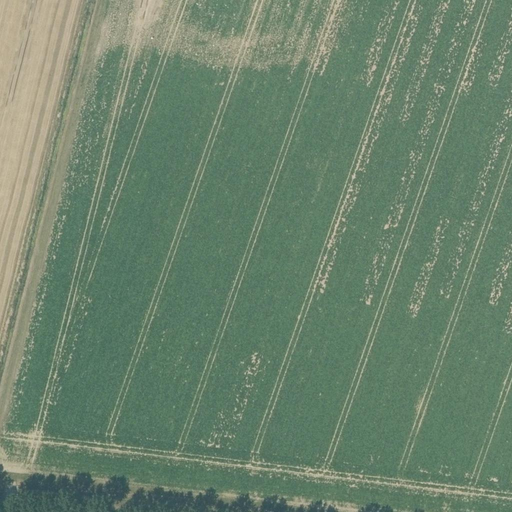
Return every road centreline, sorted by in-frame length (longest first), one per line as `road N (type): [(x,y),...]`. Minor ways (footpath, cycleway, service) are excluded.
road 1 (track): [(0,417),(103,0)]
road 2 (track): [(6,511),(11,477),(300,511)]
